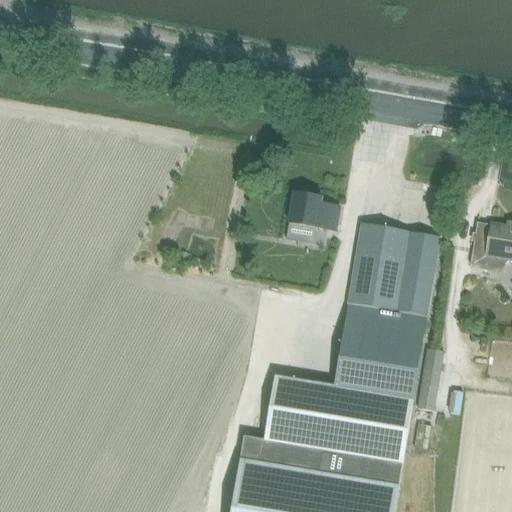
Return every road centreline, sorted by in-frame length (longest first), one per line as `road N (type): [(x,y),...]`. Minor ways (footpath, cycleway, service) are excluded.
road 1 (tertiary): [(511,130),(0,42)]
road 2 (unknown): [(399,111),(381,177),(349,214),(333,289),(314,315),(266,348)]
